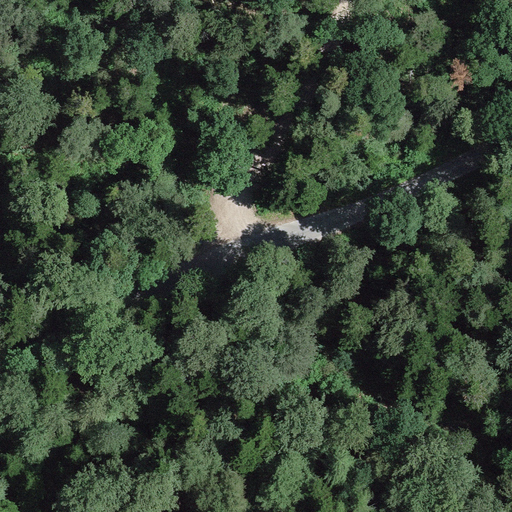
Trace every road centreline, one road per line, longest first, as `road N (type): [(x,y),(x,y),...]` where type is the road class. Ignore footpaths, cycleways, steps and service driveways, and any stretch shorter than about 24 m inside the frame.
road 1 (unclassified): [(0,371),(230,255),(511,139)]
road 2 (track): [(230,255),(225,214),(291,108),(343,0)]
